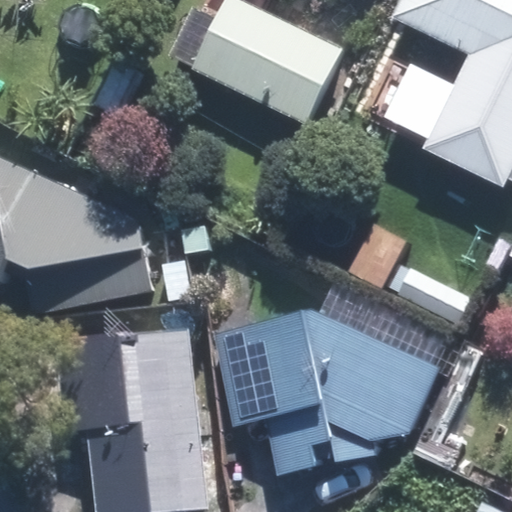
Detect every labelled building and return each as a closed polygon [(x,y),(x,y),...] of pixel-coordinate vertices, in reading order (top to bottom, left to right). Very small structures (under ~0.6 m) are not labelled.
[(348,52),(238,0),(236,0),(200,76),(311,128),(348,52)] [(511,76),(511,0),(411,0),(400,25),(511,76)] [(511,120),(485,108),(447,186),(511,217),(511,120)] [(45,319),(160,297),(146,223),(0,161),(0,293),(7,292),(16,265),(37,275),(45,319)] [(280,207),(228,181),(214,209),(266,235),(280,207)] [(412,253),(377,235),(358,272),(393,290),(412,253)] [(322,452),(343,448),(346,466),(385,459),(382,445),(418,438),(448,371),(318,319),(221,338),(239,429),(273,423),(285,481),(326,474),(322,452)] [(93,431),(101,511),(217,511),(198,332),(58,347),(67,434),(93,431)]
